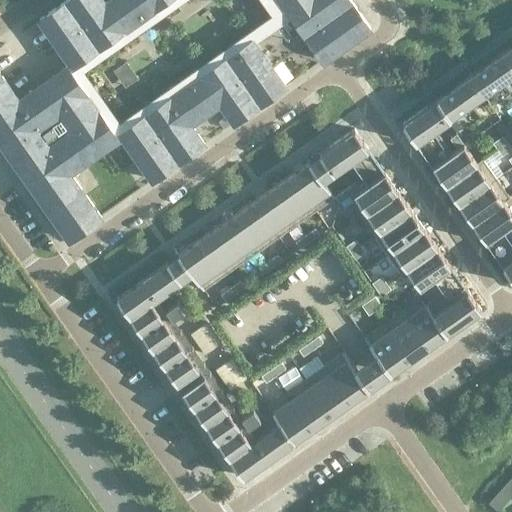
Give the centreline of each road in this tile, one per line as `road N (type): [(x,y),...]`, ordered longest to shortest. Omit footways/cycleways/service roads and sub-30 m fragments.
road 1 (residential): [(42,279),(343,69)]
road 2 (residential): [(511,315),(343,69)]
road 3 (residential): [(42,279),(210,511)]
road 4 (unknown): [(0,340),(121,511)]
road 5 (residential): [(230,511),(383,406)]
road 6 (residential): [(383,406),(511,315)]
road 7 (residential): [(383,406),(459,511)]
